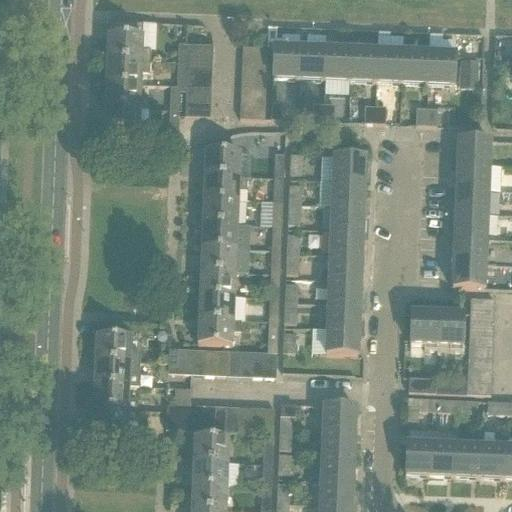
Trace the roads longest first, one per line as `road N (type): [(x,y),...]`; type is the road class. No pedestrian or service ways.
road 1 (secondary): [(40,511),(62,16)]
road 2 (residential): [(389,511),(377,496),(385,295),(399,282),(405,136)]
